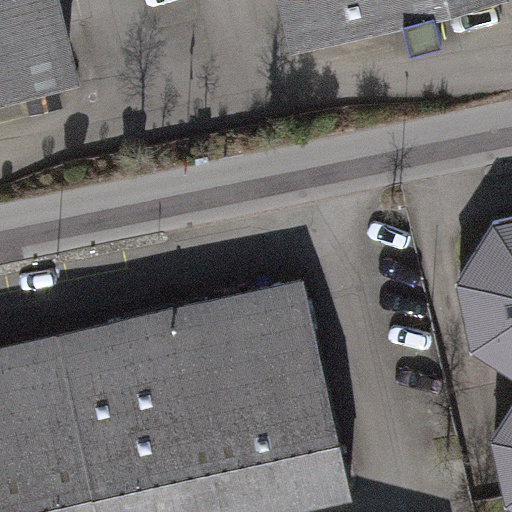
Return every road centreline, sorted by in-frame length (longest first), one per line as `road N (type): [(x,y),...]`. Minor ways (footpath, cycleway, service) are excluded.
road 1 (residential): [(511,129),(0,230)]
road 2 (unknown): [(127,0),(151,102),(248,79),(228,0)]
